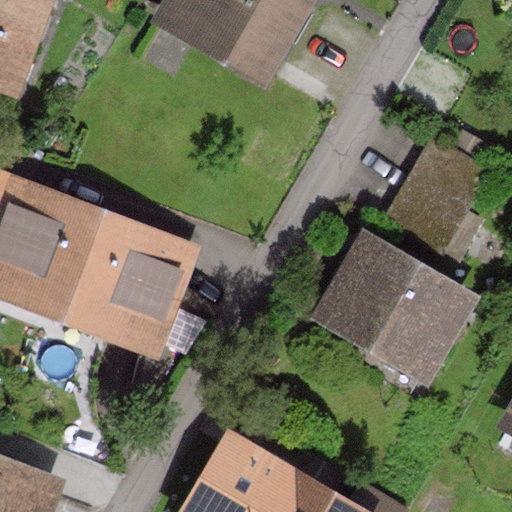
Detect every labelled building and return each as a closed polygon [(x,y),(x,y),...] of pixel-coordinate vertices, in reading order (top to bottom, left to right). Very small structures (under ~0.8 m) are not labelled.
[(0,0),(0,79),(12,84),(42,5),(27,0),(0,0)] [(176,0),(165,20),(262,76),(306,0),(176,0)] [(436,142),(389,222),(441,252),(488,171),(436,142)] [(0,247),(0,280),(27,291),(23,300),(107,332),(111,323),(149,337),(179,257),(20,196),(0,247)] [(366,242),(318,326),(357,348),(364,335),(426,371),(467,300),(366,242)] [(345,511),(232,446),(192,511),(345,511)] [(0,471),(0,511),(35,511),(44,488),(0,471)]
